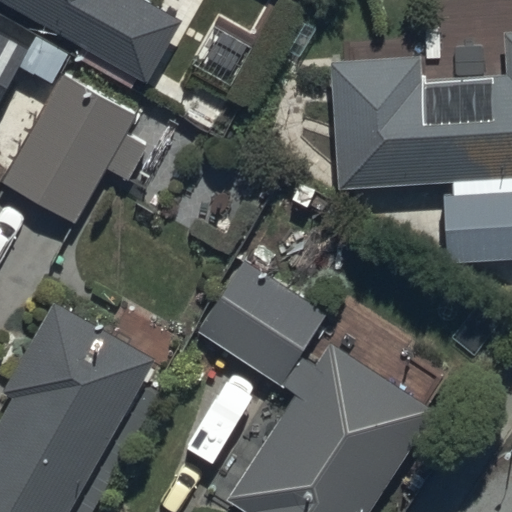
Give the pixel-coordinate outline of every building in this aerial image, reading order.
[(29,0),(91,33),(80,52),(133,82),(142,66),(153,72),(187,11),(167,0),(29,0)] [(338,47),(343,173),(455,169),(455,179),(444,179),(447,249),(511,247),(511,18),(507,18),(508,62),(423,65),(422,44),(338,47)] [(0,99),(32,40),(0,22),(0,99)] [(140,103),(68,62),(6,170),(80,213),(110,160),(129,171),(150,136),(128,123),(140,103)] [(363,511),(435,399),(318,324),(332,302),(247,249),(203,319),(299,380),(232,487),(250,499),(242,511),(363,511)] [(0,397),(0,511),(60,511),(161,336),(55,276),(4,365),(15,372),(0,397)]
